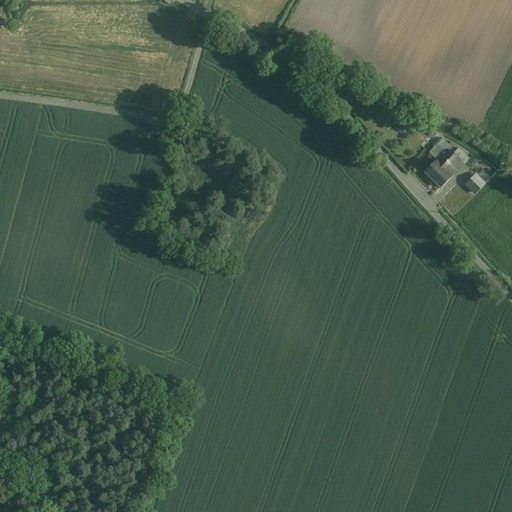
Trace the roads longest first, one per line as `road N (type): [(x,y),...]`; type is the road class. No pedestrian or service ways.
road 1 (unclassified): [(212,13),(331,101),(511,291)]
road 2 (unclassified): [(212,13),(177,119),(0,94)]
